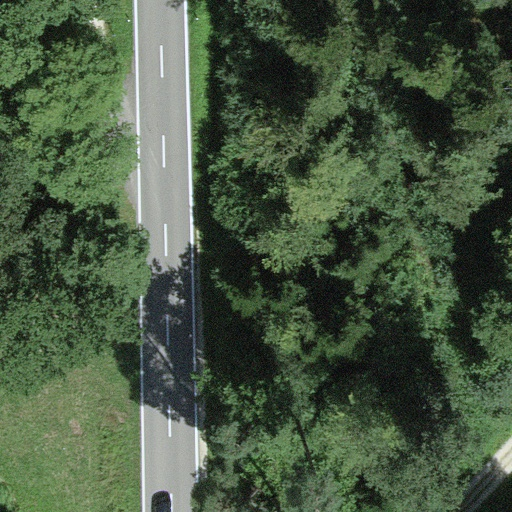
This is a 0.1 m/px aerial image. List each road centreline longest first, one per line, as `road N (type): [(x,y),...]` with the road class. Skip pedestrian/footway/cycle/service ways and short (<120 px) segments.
road 1 (secondary): [(166,511),(161,0)]
road 2 (track): [(165,141),(93,51),(87,0)]
